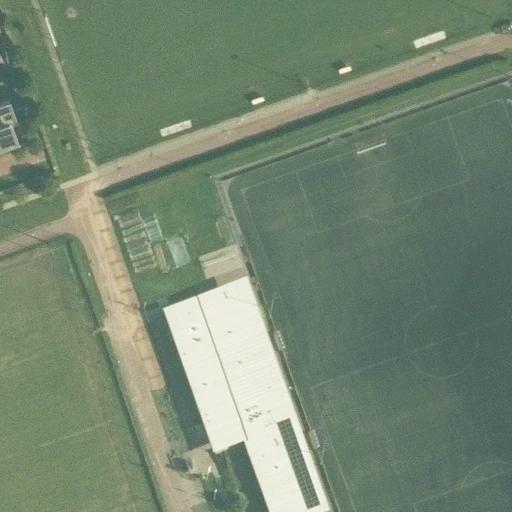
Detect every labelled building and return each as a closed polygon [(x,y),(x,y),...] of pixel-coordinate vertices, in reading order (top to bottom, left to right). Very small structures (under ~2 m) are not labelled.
[(0,137),(14,133),(8,117),(13,116),(7,98),(0,100),(0,137)] [(18,119),(26,116),(22,105),(14,108),(18,119)] [(185,311),(193,333),(231,320),(299,511),(328,511),(248,290),(185,311)] [(267,511),(299,511),(231,320),(193,333),(185,311),(165,318),(166,320),(210,444),(222,440),(229,437),(240,434),(267,511)] [(191,470),(188,462),(183,464),(186,472),(191,470)]
